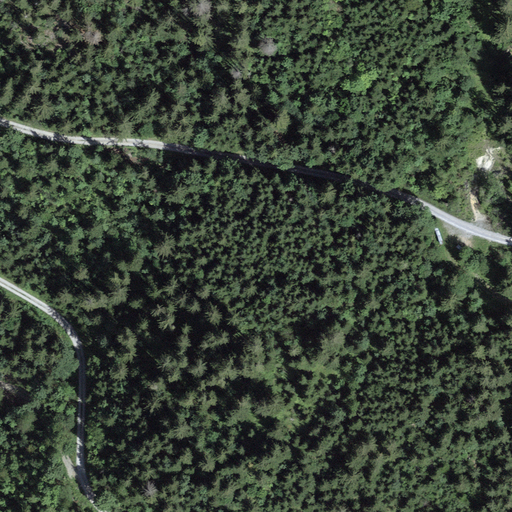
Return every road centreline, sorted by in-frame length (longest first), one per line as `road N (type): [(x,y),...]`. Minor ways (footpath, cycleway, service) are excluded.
road 1 (track): [(511,241),(330,176),(0,123)]
road 2 (track): [(0,281),(51,311),(78,344),(81,470),(105,511)]
